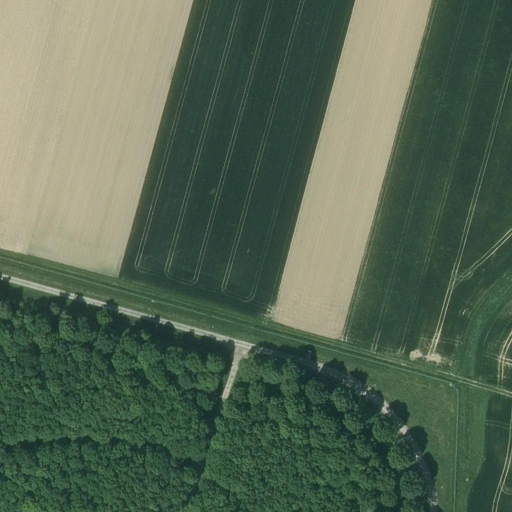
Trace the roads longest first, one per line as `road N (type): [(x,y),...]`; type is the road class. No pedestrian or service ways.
road 1 (track): [(0,252),(511,395)]
road 2 (track): [(459,380),(474,315),(511,272)]
